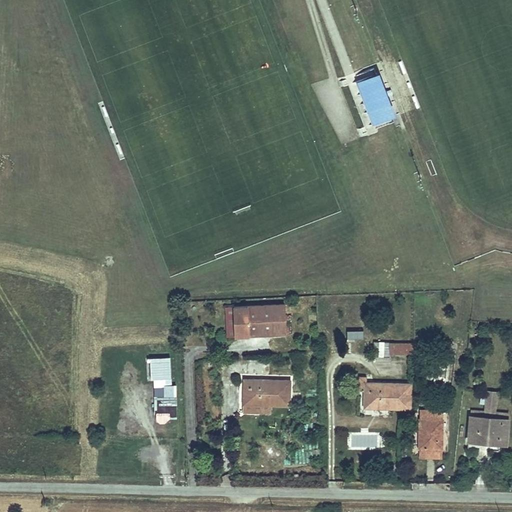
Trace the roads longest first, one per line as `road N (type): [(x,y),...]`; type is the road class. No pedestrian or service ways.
road 1 (unclassified): [(511,498),(0,486)]
road 2 (unknown): [(330,355),(335,494)]
